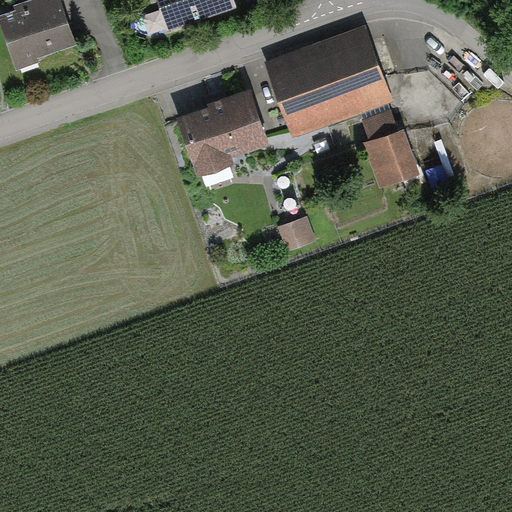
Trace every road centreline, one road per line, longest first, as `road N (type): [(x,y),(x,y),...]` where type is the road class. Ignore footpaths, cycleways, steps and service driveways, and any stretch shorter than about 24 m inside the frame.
road 1 (residential): [(327,13),(0,127)]
road 2 (residential): [(511,72),(428,6),(386,0),(327,13)]
